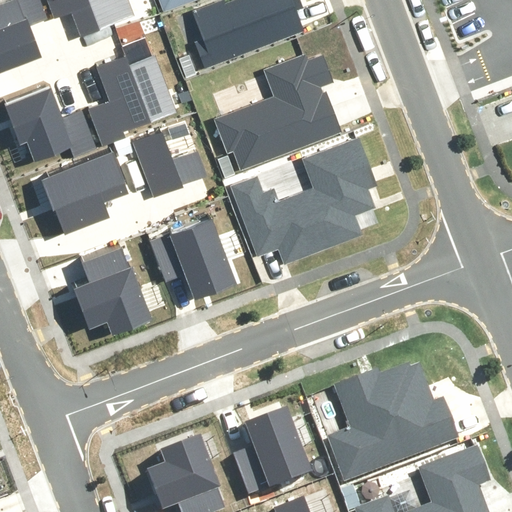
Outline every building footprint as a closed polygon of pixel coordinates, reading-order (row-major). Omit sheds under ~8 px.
[(0,0),(0,64),(40,51),(29,18),(43,13),(38,0),(0,0)] [(47,0),(52,13),(69,7),(76,26),(128,8),(125,0),(47,0)] [(90,104),(105,142),(128,134),(124,123),(174,104),(153,51),(128,61),(124,51),(95,62),(108,97),(90,104)] [(25,134),(32,152),(71,139),(75,149),(94,142),(81,106),(60,114),(49,81),(4,97),(19,137),(25,134)] [(164,124),(133,136),(153,189),(204,170),(195,147),(176,154),(164,124)] [(45,172),(64,224),(111,207),(106,192),(127,184),(113,148),(45,172)] [(210,203),(169,221),(176,239),(164,244),(182,285),(195,279),(199,288),(239,270),(210,203)] [(120,238),(79,256),(87,274),(75,279),(92,320),(106,314),(110,323),(150,305),(120,238)] [(262,467),(269,485),(311,470),(287,401),(245,416),(249,425),(235,430),(250,471),(262,467)] [(173,502),(176,511),(202,511),(222,505),(198,436),(156,450),(159,460),(146,465),(160,506),(173,502)] [(275,506),(277,511),(308,511),(302,495),(275,506)]
